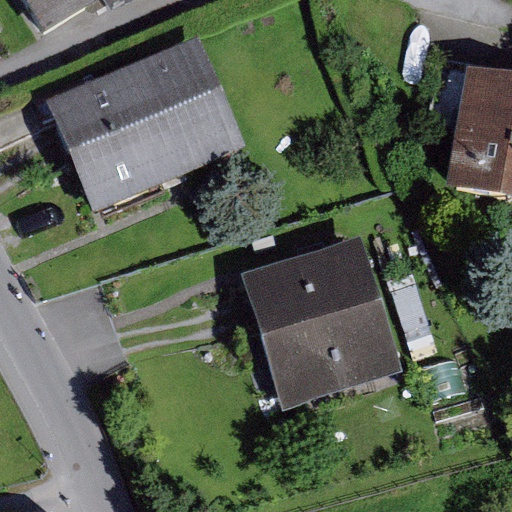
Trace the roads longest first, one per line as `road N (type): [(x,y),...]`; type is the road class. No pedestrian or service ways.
road 1 (residential): [(121,511),(0,278)]
road 2 (residential): [(0,79),(179,0)]
